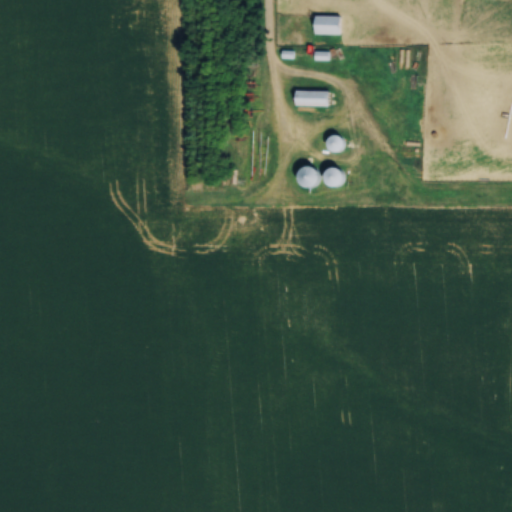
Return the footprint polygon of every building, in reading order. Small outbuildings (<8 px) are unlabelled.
[(343,13),(318,13),(318,32),(343,32),(343,13)] [(298,104),(332,104),(332,88),(298,88),(298,104)] [(346,149),(346,135),(331,135),(331,149),(346,149)] [(300,176),(314,186),(323,173),(309,163),(300,176)] [(338,186),(349,174),(338,164),(327,176),(338,186)]
